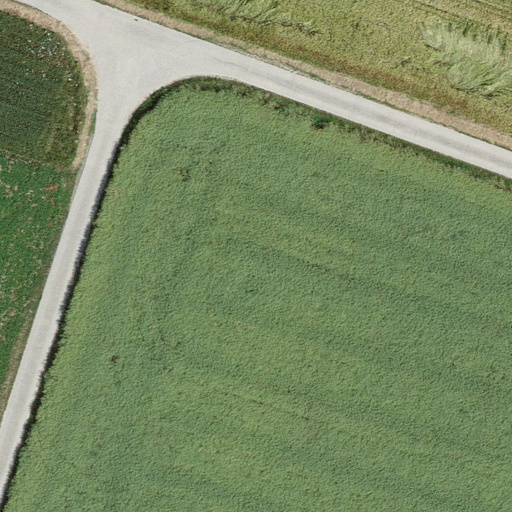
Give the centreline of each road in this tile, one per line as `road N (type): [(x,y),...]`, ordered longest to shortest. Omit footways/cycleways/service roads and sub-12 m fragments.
road 1 (track): [(0,473),(143,33)]
road 2 (unclassified): [(143,33),(511,166)]
